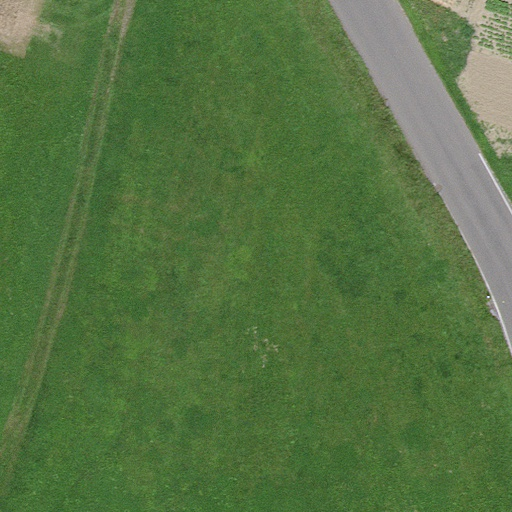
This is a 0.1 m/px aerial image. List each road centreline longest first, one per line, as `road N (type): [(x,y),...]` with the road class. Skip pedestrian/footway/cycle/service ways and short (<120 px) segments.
road 1 (track): [(0,480),(45,346),(132,0)]
road 2 (unclassified): [(361,0),(511,262)]
